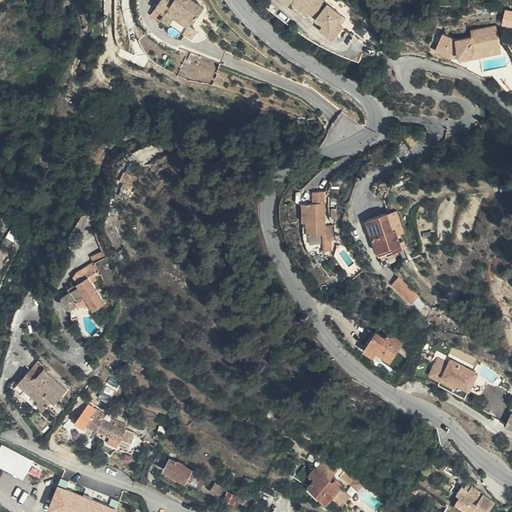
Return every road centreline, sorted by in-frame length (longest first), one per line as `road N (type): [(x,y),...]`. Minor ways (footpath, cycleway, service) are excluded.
road 1 (tertiary): [(242,0),(300,56),(351,86),(372,113),(374,133),(363,142),(275,185),(267,208),(273,241),(301,296),(344,354),(382,387),(446,424),(511,478)]
road 2 (unknown): [(155,0),(169,28),(374,133),(468,133),(469,117),(412,90),(408,77),(416,70),(456,80),(511,113)]
road 3 (residential): [(205,511),(0,434)]
